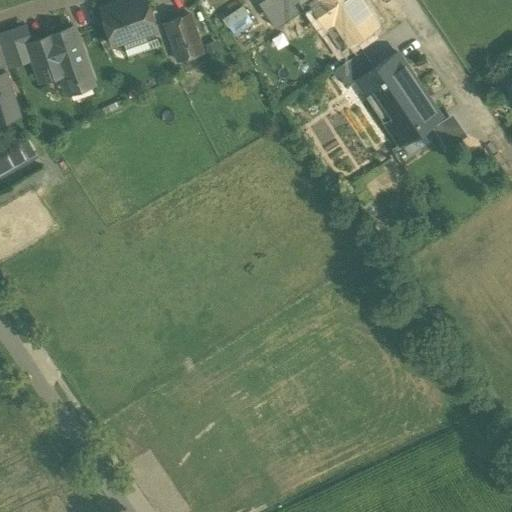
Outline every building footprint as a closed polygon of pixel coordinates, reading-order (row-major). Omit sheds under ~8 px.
[(145,0),(123,0),(100,8),(112,44),(156,29),(145,0)] [(300,0),(262,0),(278,23),(304,6),(300,0)] [(361,0),(306,0),(325,27),(333,21),(349,44),(378,24),(361,0)] [(228,13),(236,33),(258,24),(249,4),(228,13)] [(161,20),(175,60),(202,50),(188,11),(161,20)] [(72,27),(26,43),(38,77),(60,69),(67,90),(92,82),(72,27)] [(439,112),(392,46),(362,67),(352,51),(321,73),(337,95),(355,82),(397,142),(439,112)] [(0,118),(19,112),(4,67),(0,68),(0,118)] [(511,71),(499,80),(511,99),(511,71)] [(459,112),(440,123),(452,144),(471,133),(459,112)] [(399,146),(404,158),(431,145),(426,134),(399,146)] [(34,139),(0,151),(0,172),(0,173),(41,157),(34,139)]
